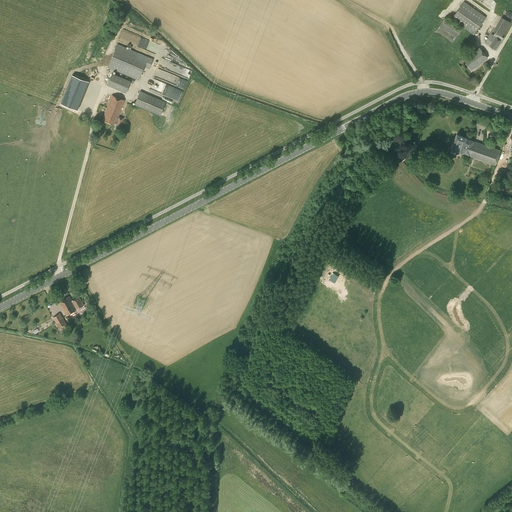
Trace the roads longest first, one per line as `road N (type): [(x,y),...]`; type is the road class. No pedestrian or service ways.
road 1 (secondary): [(0,306),(395,101),(447,95),(511,117)]
road 2 (track): [(93,128),(61,275)]
